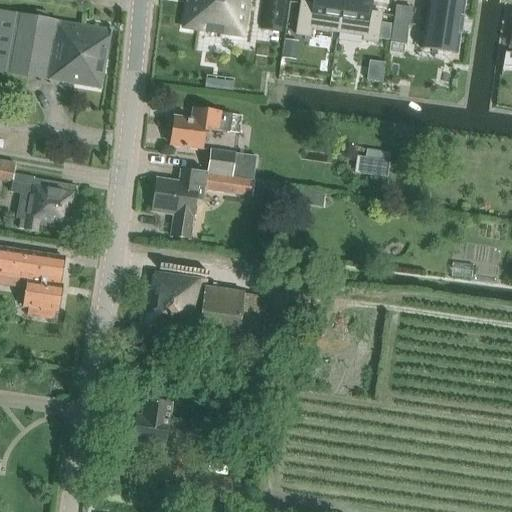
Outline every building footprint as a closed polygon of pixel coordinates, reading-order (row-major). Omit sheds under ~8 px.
[(186,0),(182,28),(204,32),(205,24),(223,27),(222,34),(243,37),(248,0),(186,0)] [(265,0),(262,26),(281,29),(284,0),(265,0)] [(301,2),(296,35),(310,37),(311,30),(337,33),(342,0),(313,0),(313,4),(301,2)] [(342,0),(337,33),(364,37),(363,41),(377,43),(381,15),(369,13),(370,0),(342,0)] [(428,0),(421,49),(456,54),(464,0),(428,0)] [(396,6),(393,23),(408,25),(411,8),(396,6)] [(8,73),(102,89),(112,30),(111,30),(111,29),(18,15),(8,73)] [(285,43),(283,58),(295,60),(298,45),(285,43)] [(216,81),(206,80),(205,88),(214,89),(216,81)] [(175,119),(171,144),(203,149),(206,129),(231,132),(234,115),(195,110),(193,121),(175,119)] [(362,174),(386,177),(389,153),(366,150),(362,174)] [(211,151),(208,175),(241,180),(245,156),(211,151)] [(0,179),(10,181),(14,163),(0,160),(0,179)] [(158,180),(154,211),(174,214),(171,236),(190,239),(193,217),(196,217),(197,208),(195,206),(197,189),(251,198),(253,182),(241,180),(208,175),(182,172),(180,183),(158,180)] [(14,174),(11,192),(31,195),(25,229),(38,231),(39,225),(71,231),(78,186),(33,179),(33,177),(14,174)] [(0,276),(27,281),(23,307),(58,312),(62,286),(60,286),(64,257),(0,248),(0,276)] [(142,331),(238,344),(245,295),(207,289),(208,280),(155,272),(153,286),(149,286),(142,331)] [(142,418),(136,417),(132,440),(163,445),(164,439),(182,441),(184,425),(168,422),(171,404),(145,400),(142,418)] [(34,476),(48,479),(51,454),(38,452),(34,476)] [(200,476),(197,495),(230,500),(233,481),(200,476)]
